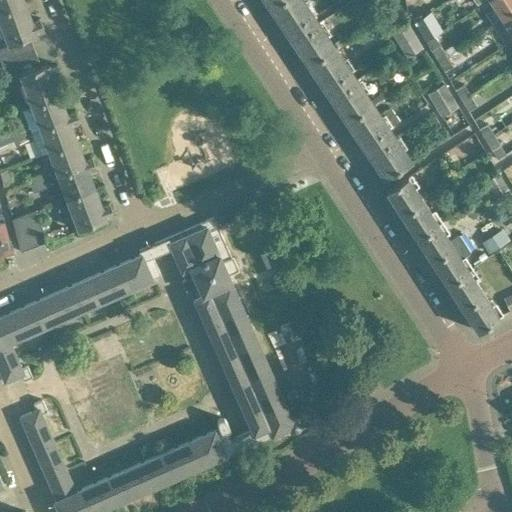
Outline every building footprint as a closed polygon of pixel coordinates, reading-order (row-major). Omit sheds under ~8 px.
[(0,0),(0,13),(26,5),(23,0),(0,0)] [(264,0),(271,9),(283,0),(264,0)] [(336,48),(314,16),(305,2),(303,0),(283,0),(271,9),(286,32),(284,34),(290,43),(293,42),(309,66),(336,48)] [(502,19),(511,12),(511,0),(489,0),(502,19)] [(36,53),(30,37),(37,35),(36,32),(44,29),(40,18),(32,21),(26,5),(0,13),(0,23),(8,45),(0,47),(0,58),(3,65),(36,53)] [(424,16),(417,5),(407,10),(414,22),(424,16)] [(511,12),(502,19),(511,35),(511,12)] [(435,36),(444,30),(437,21),(429,25),(424,16),(414,22),(426,41),(435,36)] [(409,24),(401,29),(408,40),(417,35),(410,23),(409,24)] [(401,29),(392,34),(400,46),(408,40),(401,29)] [(417,35),(408,40),(415,52),(423,48),(424,47),(417,35)] [(447,55),(435,36),(426,41),(438,61),(447,55)] [(408,40),(400,46),(407,58),(415,52),(408,40)] [(366,93),(336,48),(309,66),(325,89),(322,91),(328,100),(331,98),(347,123),(374,105),(366,93)] [(61,97),(54,78),(62,75),(58,65),(49,68),(48,65),(42,67),(36,53),(3,65),(8,80),(21,75),(33,107),(61,97)] [(454,66),(447,55),(438,61),(445,71),(454,66)] [(444,82),(436,87),(443,99),(452,94),(445,82),(444,82)] [(471,95),(464,83),(455,89),(462,101),(471,95)] [(436,87),(428,92),(435,104),(443,99),(436,87)] [(452,94),(443,99),(451,111),(458,106),(459,106),(452,94)] [(478,105),(471,95),(462,101),(468,111),(478,105)] [(77,117),(75,110),(67,113),(61,97),(33,107),(42,130),(77,117)] [(443,99),(435,104),(442,116),(451,111),(443,99)] [(380,114),(374,105),(347,123),(363,147),(360,149),(367,158),(369,156),(385,180),(412,161),(391,129),(401,123),(390,108),(380,114)] [(77,143),(71,125),(79,122),(77,117),(42,130),(50,153),(77,143)] [(495,134),(488,122),(478,128),(485,140),(495,134)] [(32,132),(29,126),(11,133),(9,128),(0,131),(0,144),(14,139),(32,132)] [(34,139),(32,132),(14,139),(16,146),(34,139)] [(505,142),(501,144),(495,134),(485,140),(491,151),(492,150),(498,159),(511,151),(505,142)] [(84,161),(77,143),(50,153),(59,176),(93,163),(92,158),(84,161)] [(95,189),(88,172),(96,169),(93,163),(59,176),(67,199),(95,189)] [(52,185),(47,172),(38,175),(43,189),(52,185)] [(504,180),(499,172),(486,180),(491,188),(504,180)] [(43,189),(38,175),(29,178),(34,192),(43,189)] [(440,225),(408,176),(385,191),(410,229),(406,232),(412,242),(440,225)] [(509,188),(504,180),(491,188),(495,197),(509,188)] [(113,215),(109,204),(101,207),(95,189),(67,199),(79,230),(106,220),(105,218),(113,215)] [(42,225),(36,210),(25,214),(34,247),(47,242),(42,225)] [(34,247),(25,214),(13,218),(21,251),(34,247)] [(291,419),(227,275),(238,271),(232,257),(230,258),(212,218),(188,229),(167,238),(171,248),(185,279),(181,281),(186,292),(190,290),(252,430),(231,439),(228,431),(230,430),(226,421),(225,419),(223,419),(220,419),(219,420),(218,422),(218,425),(220,428),(214,431),(225,455),(272,434),(272,435),(287,429),(288,430),(288,431),(290,431),(291,432),(292,432),(293,432),(295,432),(296,431),(297,431),(298,430),(299,429),(299,428),(300,427),(300,425),(299,424),(299,423),(299,422),(298,421),(297,420),(296,419),(294,419),(293,418),(292,419),(291,419)] [(471,252),(459,233),(450,239),(440,225),(412,242),(418,251),(423,248),(441,275),(436,279),(442,288),(470,270),(462,258),(471,252)] [(502,228),(482,241),(489,252),(510,239),(502,228)] [(0,242),(10,240),(7,231),(0,233),(0,242)] [(161,275),(153,255),(171,248),(167,238),(133,253),(135,257),(94,275),(104,300),(152,279),(161,275)] [(13,253),(10,240),(0,242),(0,253),(1,257),(13,253)] [(501,316),(470,270),(442,288),(448,298),(453,294),(477,332),(501,316)] [(104,300),(94,275),(46,296),(57,321),(104,300)] [(57,321),(46,296),(0,316),(0,320),(9,342),(57,321)] [(0,345),(9,342),(0,320),(0,345)] [(9,342),(0,345),(0,372),(4,382),(20,375),(23,380),(31,377),(26,366),(21,368),(9,342)] [(51,435),(41,413),(47,410),(42,399),(33,403),(35,409),(20,416),(32,443),(51,435)] [(225,455),(214,431),(214,430),(168,450),(179,475),(225,455)] [(63,462),(51,435),(32,443),(44,471),(63,462)] [(179,475),(168,450),(122,471),(132,495),(179,475)] [(74,488),(63,462),(44,471),(55,497),(74,488)] [(94,511),(132,495),(122,471),(75,491),(84,511),(94,511)] [(84,511),(75,491),(74,488),(55,497),(56,499),(54,500),(59,511),(84,511)]
